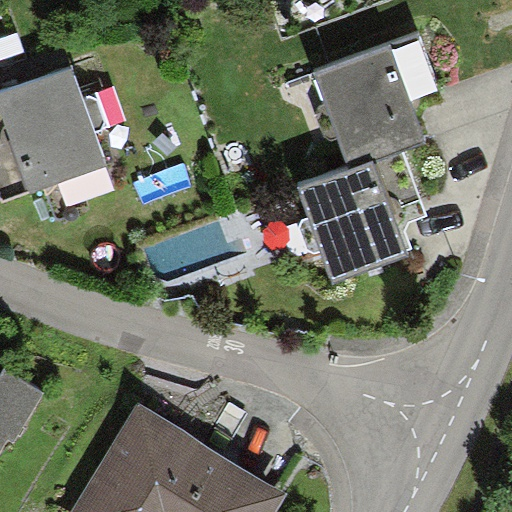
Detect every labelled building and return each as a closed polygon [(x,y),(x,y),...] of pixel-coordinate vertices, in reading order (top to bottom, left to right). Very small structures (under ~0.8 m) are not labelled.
[(308,69),(341,167),(418,141),(403,97),(430,88),(412,34),(308,69)] [(0,191),(93,159),(60,66),(0,86),(0,191)] [(398,148),(291,185),(325,281),(404,253),(389,209),(416,199),(398,148)] [(0,434),(3,436),(32,387),(0,367),(0,434)] [(252,511),(268,485),(130,406),(68,511),(252,511)]
